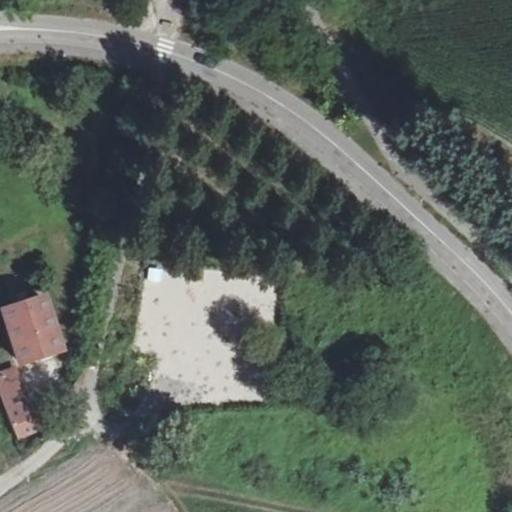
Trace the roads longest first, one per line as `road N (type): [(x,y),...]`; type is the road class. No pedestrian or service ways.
road 1 (unclassified): [(511,315),(367,171),(260,91),(106,37),(0,29)]
road 2 (residential): [(97,366),(83,408),(51,451),(0,488)]
